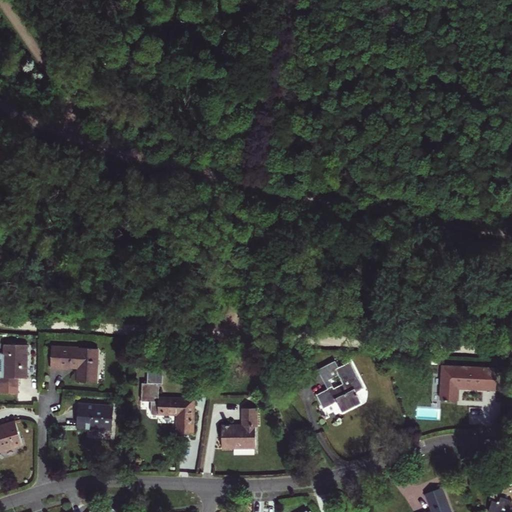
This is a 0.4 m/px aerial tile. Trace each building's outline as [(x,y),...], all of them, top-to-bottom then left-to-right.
[(0,391),(19,392),(19,376),(27,377),(28,344),(4,343),(4,352),(0,352),(0,391)] [(78,366),(78,380),(98,381),(99,348),(52,345),(51,366),(66,367),(67,366),(78,366)] [(364,386),(351,359),(336,367),(343,382),(334,386),(333,384),(327,386),(327,388),(317,393),(323,406),(337,399),(342,409),(361,399),(356,389),(364,386)] [(333,361),(319,368),(327,386),(333,384),(334,386),(343,382),(336,367),(333,361)] [(441,397),(459,398),(460,385),(496,387),(498,367),(442,364),(441,397)] [(178,431),(180,431),(191,431),(192,399),(159,397),(159,379),(142,379),(142,400),(151,400),(151,411),(178,412),(178,431)] [(113,404),(79,402),(78,423),(78,425),(111,427),(113,404)] [(257,407),(242,407),(242,424),(222,424),(222,445),(256,445),(256,425),(257,425),(257,407)] [(0,450),(23,443),(16,420),(0,424),(0,450)] [(511,474),(508,473),(502,490),(493,488),(490,498),(492,499),(489,509),(497,511),(497,509),(506,511),(508,511),(511,505),(511,474)] [(452,511),(442,485),(425,491),(433,511),(430,511),(426,511),(426,510),(420,511),(452,511)]
